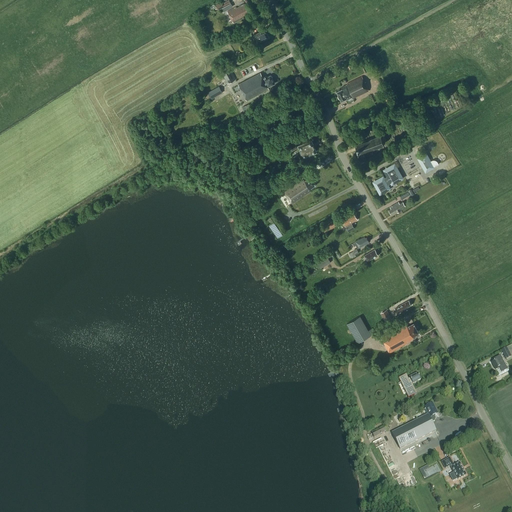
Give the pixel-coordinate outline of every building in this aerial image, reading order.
[(231,4),(228,0),(222,3),(221,2),(216,5),(219,10),(223,8),(224,9),(227,7),(227,6),(231,4)] [(243,15),(249,12),(245,5),(245,6),(244,4),(237,8),(236,7),(227,12),(233,23),(241,19),(240,17),(243,16),(243,15)] [(254,35),(256,40),(253,42),(255,45),(270,37),(266,29),(254,35)] [(227,83),(235,79),(230,69),(222,73),(227,83)] [(267,76),(263,78),(261,73),(238,84),(247,101),(270,90),(268,87),(275,83),(271,75),(267,77),(267,76)] [(342,86),(343,89),(337,92),(341,101),(347,98),(348,99),(352,97),(353,99),(369,91),(363,77),(342,86)] [(211,99),(223,92),(220,87),(227,83),(224,78),(216,83),(218,87),(208,92),(211,99)] [(369,138),(370,139),(355,145),(358,154),(373,148),(373,149),(384,144),(386,140),(384,136),(380,134),(369,138)] [(311,139),(299,145),(297,141),(289,145),(292,151),(299,148),(303,157),(317,151),(311,139)] [(426,171),(433,167),(426,154),(418,158),(426,171)] [(383,177),(374,182),(380,193),(389,188),(387,185),(392,183),(402,178),(394,164),(385,170),(388,176),(383,178),(383,177)] [(292,204),(297,200),(313,190),(311,188),(316,185),(311,177),(305,181),(303,179),(298,183),(298,182),(285,190),(286,191),(284,192),(292,204)] [(391,209),(389,210),(391,214),(396,211),(397,212),(401,210),(401,209),(403,208),(402,207),(405,206),(403,201),(400,203),(399,202),(390,207),(391,209)] [(355,228),(352,223),(358,220),(354,213),(352,214),(351,213),(341,218),(349,232),(355,228)] [(337,221),(321,229),(323,233),(339,224),(337,221)] [(368,242),(369,241),(367,237),(365,238),(365,237),(353,243),(354,246),(356,245),(358,249),(368,243),(368,242)] [(355,255),(359,253),(356,248),(353,250),(353,251),(349,253),(352,258),(356,256),(355,255)] [(368,261),(378,255),(375,249),(364,255),(368,261)] [(326,255),(316,261),(320,268),(325,264),(323,261),(328,257),(326,255)] [(398,312),(411,305),(409,300),(396,307),(398,312)] [(385,322),(392,319),(387,309),(380,313),(385,322)] [(347,323),(358,343),(374,333),(371,328),(368,330),(360,316),(347,323)] [(382,338),(390,353),(411,341),(410,340),(414,338),(413,336),(419,333),(414,324),(407,327),(406,324),(382,338)] [(501,351),(506,360),(511,357),(506,348),(501,351)] [(498,361),(497,360),(491,363),(496,371),(502,367),(501,365),(503,364),(501,359),(498,361)] [(413,384),(421,380),(418,374),(409,378),(410,378),(408,379),(406,375),(399,379),(408,398),(415,395),(413,390),(414,390),(410,383),(411,382),(413,384)] [(400,449),(436,431),(431,422),(434,421),(435,419),(434,416),(437,414),(432,403),(426,407),(427,408),(425,409),(427,414),(419,418),(420,419),(392,433),(400,449)] [(385,426),(371,433),(374,438),(388,431),(385,426)] [(460,463),(453,467),(452,465),(453,465),(450,458),(442,462),(445,469),(450,466),(451,468),(454,473),(450,475),(453,481),(457,479),(458,480),(466,475),(460,463)] [(427,477),(424,471),(429,468),(428,466),(419,470),(424,478),(427,477)]
